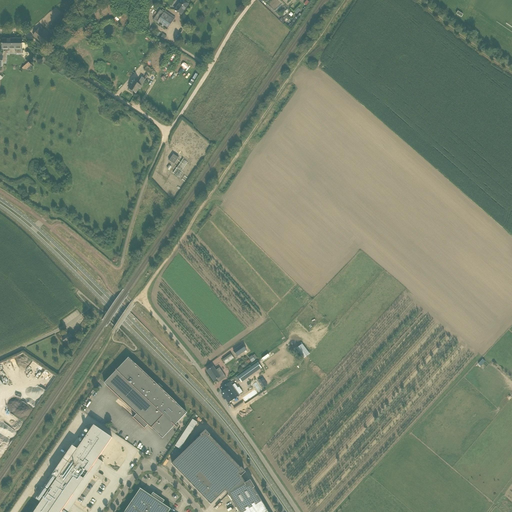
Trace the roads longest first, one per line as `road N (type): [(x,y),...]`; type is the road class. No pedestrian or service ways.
road 1 (secondary): [(290,511),(200,391),(0,199)]
road 2 (secondary): [(0,206),(197,394),(283,511)]
road 3 (track): [(141,295),(347,0)]
road 4 (unclassified): [(299,511),(141,295),(113,332)]
road 5 (unclassified): [(122,264),(168,131),(254,0)]
road 6 (track): [(113,332),(0,501)]
road 7 (track): [(168,131),(25,33),(0,34)]
road 8 (unclassified): [(199,511),(145,466),(111,511)]
